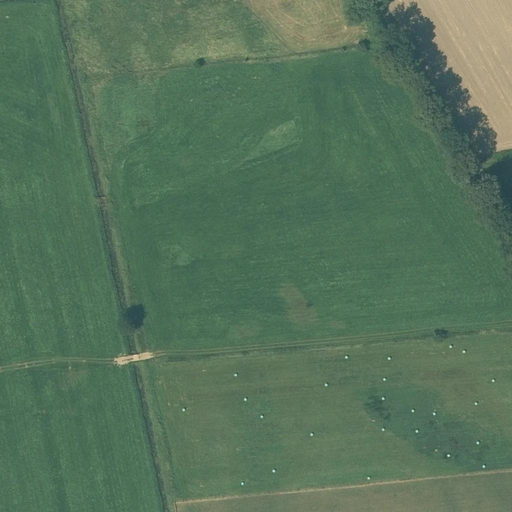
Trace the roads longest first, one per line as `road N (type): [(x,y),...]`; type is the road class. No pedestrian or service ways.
road 1 (track): [(511,323),(168,356)]
road 2 (track): [(511,227),(375,0)]
road 3 (track): [(0,371),(168,356)]
